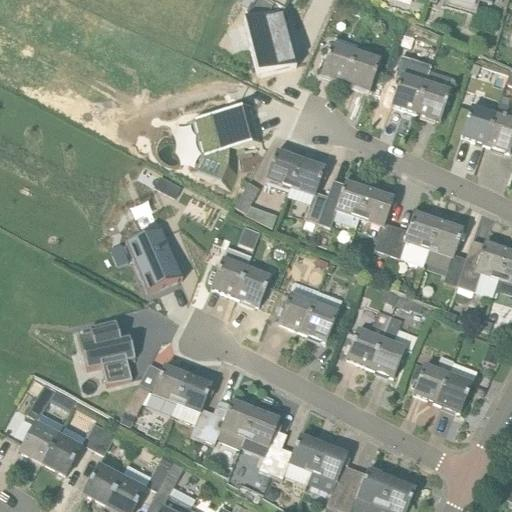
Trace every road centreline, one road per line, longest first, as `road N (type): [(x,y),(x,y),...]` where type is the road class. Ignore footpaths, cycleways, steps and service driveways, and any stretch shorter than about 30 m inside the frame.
road 1 (residential): [(471,478),(204,338)]
road 2 (residential): [(511,211),(317,123)]
